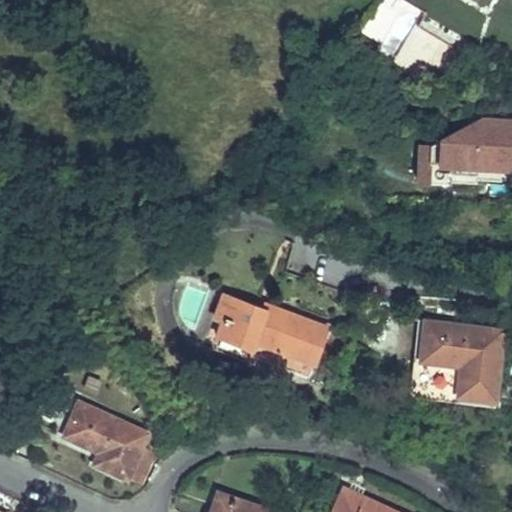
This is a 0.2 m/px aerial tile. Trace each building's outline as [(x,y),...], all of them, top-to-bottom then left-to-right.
[(415,137),(415,179),(450,179),(449,164),(511,163),(511,114),(435,115),(436,136),(415,137)] [(309,376),(327,327),(266,304),(263,310),(224,295),(211,331),(250,346),(248,353),(309,376)] [(425,320),(416,389),(496,399),(505,330),(425,320)] [(211,331),(208,338),(248,353),(250,346),(211,331)] [(101,449),(95,463),(128,478),(140,453),(148,433),(80,402),(65,435),(94,448),(96,446),(101,449)] [(143,454),(140,453),(128,478),(141,484),(153,459),(156,460),(159,454),(146,448),(143,454)] [(397,511),(345,487),(333,511),(397,511)] [(219,493),(212,511),(270,511),(271,511),(219,493)]
